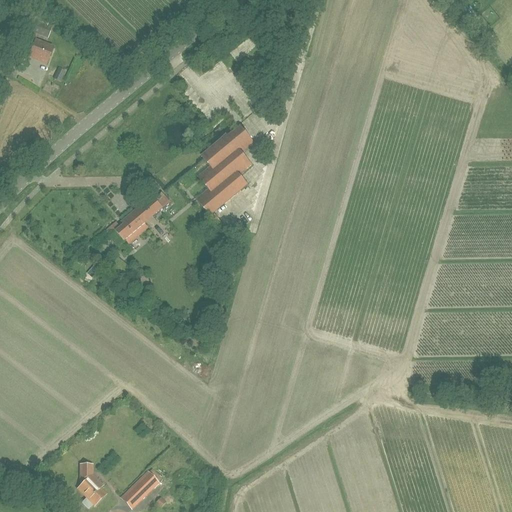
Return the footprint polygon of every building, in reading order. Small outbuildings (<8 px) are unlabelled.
[(29,32),(48,39),(52,27),(44,24),(46,20),(38,17),(37,21),(33,20),(29,32)] [(46,65),(53,48),(35,41),(28,58),(46,65)] [(205,186),(193,197),(210,217),(217,211),(240,191),(241,191),(248,185),(239,176),(252,165),(242,153),(254,143),(241,127),(203,159),(207,164),(195,174),(205,186)] [(146,207),(155,217),(170,204),(162,194),(146,207)] [(146,224),(137,214),(120,229),(116,223),(106,232),(111,238),(116,233),(124,242),(137,232),(140,236),(146,230),(143,227),(146,224)] [(105,495),(100,489),(103,486),(93,475),(93,465),(79,465),(79,481),(82,484),(78,489),(88,498),(82,504),(89,511),(105,495)] [(158,483),(148,473),(120,500),(130,510),(158,483)] [(164,499),(158,503),(161,509),(167,505),(164,499)] [(48,508),(55,511),(65,511),(67,509),(52,500),(48,508)]
